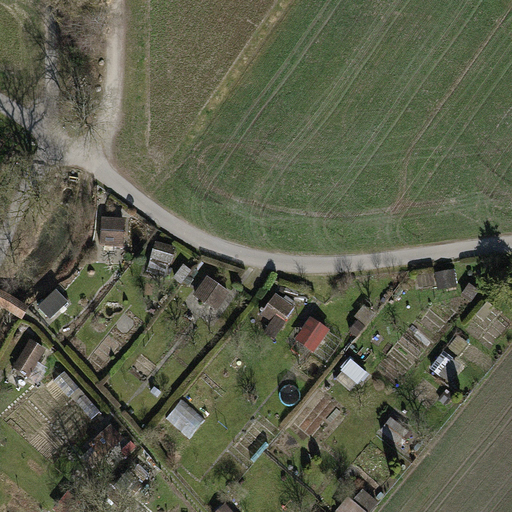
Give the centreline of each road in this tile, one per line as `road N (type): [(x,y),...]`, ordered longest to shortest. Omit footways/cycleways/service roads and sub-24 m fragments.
road 1 (track): [(511,242),(309,266),(204,244),(42,129)]
road 2 (track): [(115,0),(120,47),(110,178)]
road 3 (track): [(0,255),(42,129)]
road 4 (track): [(47,0),(54,82),(42,129)]
